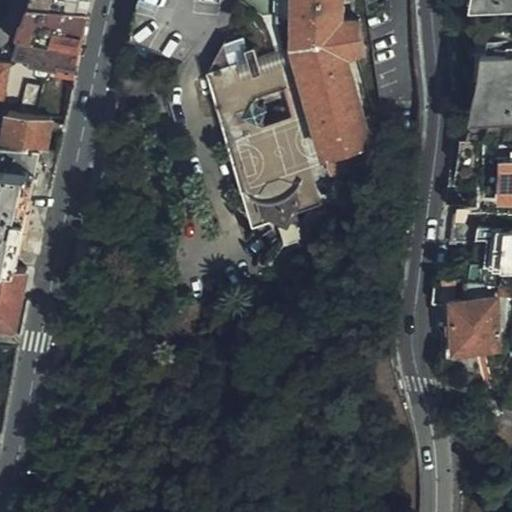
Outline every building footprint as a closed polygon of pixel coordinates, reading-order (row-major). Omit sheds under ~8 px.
[(87,36),(93,8),(43,0),(31,0),(21,38),(18,46),(80,64),(87,36)] [(363,46),(362,16),(344,17),(344,0),(276,0),(277,17),(294,17),(293,40),(331,168),(384,154),(378,134),(372,135),(348,50),(363,46)] [(223,36),(225,42),(227,49),(245,43),(242,31),(223,36)] [(217,44),(208,62),(224,112),(236,109),(245,106),(247,113),(237,116),(226,120),(232,142),(236,154),(247,191),(256,221),(272,216),(275,218),(283,204),(297,212),(299,208),(321,201),(311,168),(296,120),(293,110),(265,119),(263,114),(267,107),(265,100),(258,97),(257,91),(285,82),(274,46),(258,51),(255,40),(245,43),(227,49),(225,42),(217,44)] [(511,115),(511,47),(484,45),(482,66),(472,111),(511,115)] [(0,98),(6,100),(12,64),(0,62),(0,98)] [(23,112),(40,115),(43,86),(28,83),(23,112)] [(236,109),(224,112),(226,120),(237,116),(236,109)] [(52,126),(53,117),(40,115),(23,112),(12,110),(6,140),(45,146),(48,146),(52,126)] [(0,263),(25,266),(26,258),(28,244),(31,230),(33,218),(45,146),(6,140),(0,139),(0,263)] [(511,154),(505,154),(503,192),(511,192),(511,154)] [(454,180),(449,180),(447,201),(458,201),(469,202),(469,181),(454,180)] [(468,212),(469,202),(458,201),(457,211),(468,212)] [(283,204),(275,218),(283,243),(305,237),(297,212),(283,204)] [(511,263),(511,222),(478,217),(476,233),(488,235),(485,261),(511,263)] [(27,281),(30,266),(25,266),(0,263),(0,321),(20,322),(25,296),(27,281)] [(453,274),(435,272),(440,295),(449,295),(454,294),(453,274)] [(454,294),(449,295),(451,345),(500,342),(497,293),(454,294)]
